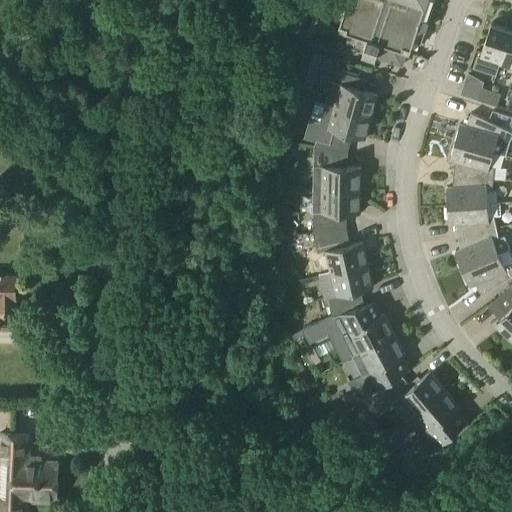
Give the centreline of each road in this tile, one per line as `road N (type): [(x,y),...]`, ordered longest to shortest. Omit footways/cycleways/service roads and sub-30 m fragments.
road 1 (residential): [(511,400),(441,325),(408,226),(413,129),(458,0)]
road 2 (unclassified): [(106,434),(119,125)]
road 3 (residential): [(106,434),(384,511)]
road 4 (unclassified): [(119,125),(0,62)]
road 5 (residential): [(119,125),(143,0)]
